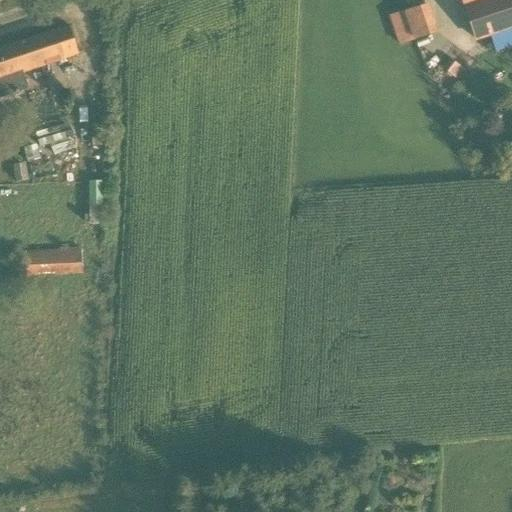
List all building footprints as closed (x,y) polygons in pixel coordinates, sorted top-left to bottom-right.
[(511,27),(511,0),(461,0),(464,7),(475,40),(511,27)] [(427,4),(387,12),(393,42),(433,34),(427,4)] [(0,48),(0,98),(28,89),(22,72),(78,54),(69,26),(0,48)] [(449,58),(441,68),(451,76),(459,66),(449,58)] [(70,130),(64,132),(37,140),(39,148),(51,144),(52,148),(71,142),(69,138),(72,137),(70,130)] [(41,158),(38,147),(25,150),(27,161),(41,158)] [(28,180),(25,163),(12,165),(15,182),(28,180)] [(88,181),(89,207),(103,206),(102,181),(88,181)] [(80,248),(22,251),(24,276),(81,273),(80,248)]
